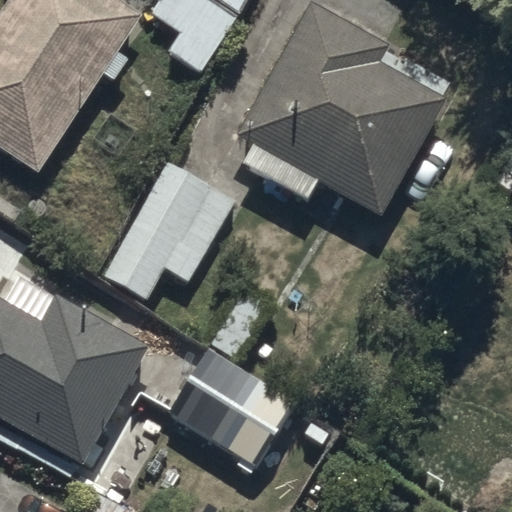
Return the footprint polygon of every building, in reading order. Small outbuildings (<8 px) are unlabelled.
[(0,154),(43,183),(110,84),(118,90),(133,68),(121,60),(145,24),(109,0),(15,0),(0,23),(0,154)] [(240,19),(207,0),(159,0),(148,21),(178,38),(168,57),(206,79),(240,19)] [(207,0),(240,19),(250,0),(207,0)] [(383,73),(393,54),(314,10),(241,141),(254,149),(241,171),(310,209),(319,192),(383,228),(449,110),(383,73)] [(511,166),(498,189),(511,197),(511,166)] [(165,172),(102,282),(149,309),(168,276),(191,289),(235,212),(165,172)] [(0,297),(0,423),(26,438),(16,457),(70,488),(80,471),(87,475),(152,361),(10,280),(0,297)] [(246,293),(209,349),(236,367),(273,311),(246,293)] [(212,356),(171,420),(258,476),(298,412),(212,356)] [(119,511),(101,501),(95,511),(119,511)]
